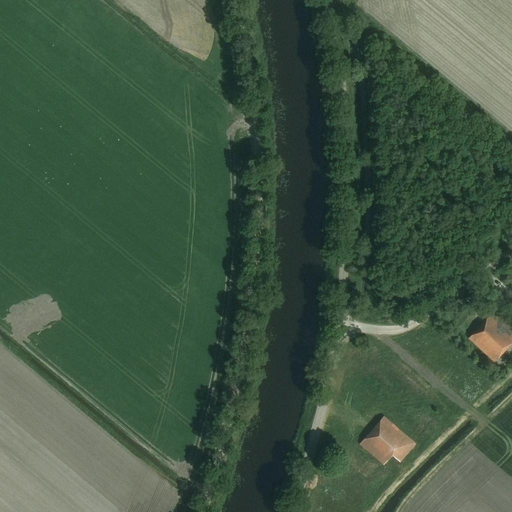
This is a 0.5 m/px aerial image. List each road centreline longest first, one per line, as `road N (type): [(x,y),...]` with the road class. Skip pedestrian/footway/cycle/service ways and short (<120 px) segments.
road 1 (track): [(237,0),(253,98),(257,242),(242,367),(200,511)]
road 2 (unclassified): [(341,322),(347,162),(327,0)]
road 3 (unclassified): [(341,322),(402,330),(422,321),(511,245)]
road 4 (unclassified): [(292,511),(341,322)]
